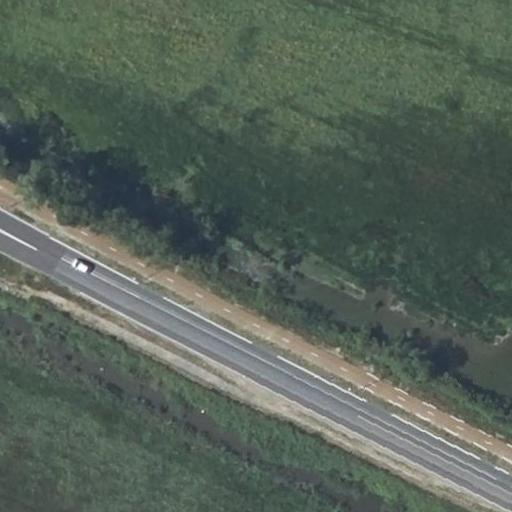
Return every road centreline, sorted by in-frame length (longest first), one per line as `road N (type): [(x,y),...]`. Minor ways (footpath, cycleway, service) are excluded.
road 1 (secondary): [(17,239),(511,492)]
road 2 (track): [(62,0),(474,95)]
